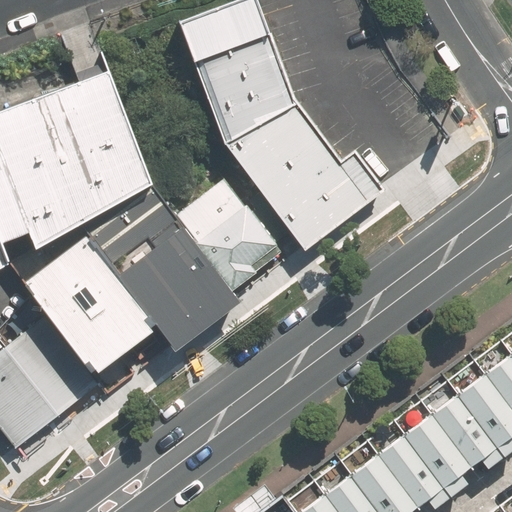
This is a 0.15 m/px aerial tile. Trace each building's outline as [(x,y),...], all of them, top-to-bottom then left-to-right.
[(281,75),(255,0),(173,0),(207,100),(296,222),(359,175),(281,75)] [(96,47),(0,80),(0,225),(73,191),(111,248),(177,204),(141,149),(96,47)] [(224,143),(171,181),(221,251),(274,213),(224,143)] [(146,303),(71,209),(7,260),(83,354),(146,303)] [(79,364),(23,294),(0,312),(0,408),(9,420),(79,364)] [(404,511),(511,431),(511,350),(296,511),(404,511)] [(254,511),(293,511),(280,493),(254,511)]
